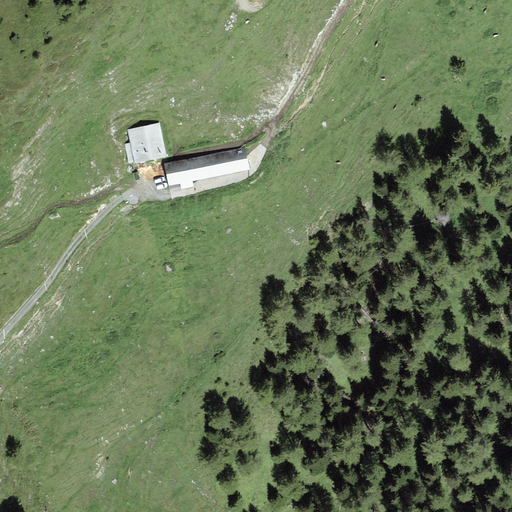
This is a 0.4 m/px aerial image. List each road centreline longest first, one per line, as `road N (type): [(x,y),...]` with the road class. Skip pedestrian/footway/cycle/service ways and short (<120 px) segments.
road 1 (track): [(142,184),(173,194),(251,174),(346,0)]
road 2 (track): [(0,338),(77,241),(142,184)]
road 3 (track): [(0,244),(26,235),(65,203),(123,180),(142,184)]
